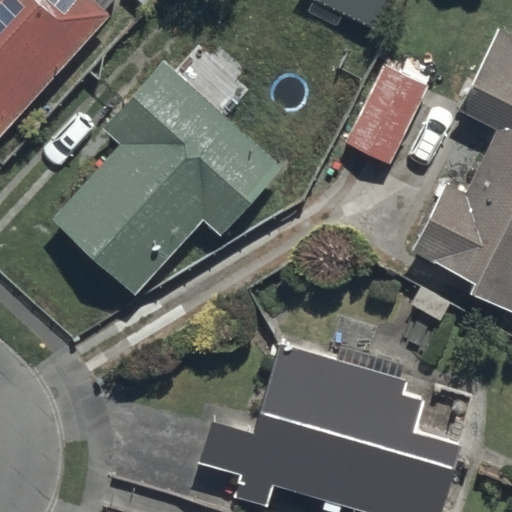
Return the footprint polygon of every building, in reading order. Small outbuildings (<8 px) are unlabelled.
[(0,0),(0,137),(109,19),(102,12),(113,0),(0,0)] [(388,0),(313,0),(375,30),(388,0)] [(511,38),(498,31),(457,113),(496,133),(464,195),(446,186),(410,257),(470,287),(468,292),(511,315),(511,38)] [(281,170),(161,61),(100,130),(118,147),(51,220),(135,297),(200,225),(217,240),(281,170)] [(429,88),(383,65),(342,144),(389,168),(429,88)] [(406,382),(277,345),(251,432),(208,420),(195,466),(237,478),(232,496),(270,507),(275,488),(357,511),(443,511),(461,451),(412,437),(422,404),(401,398),(406,382)]
